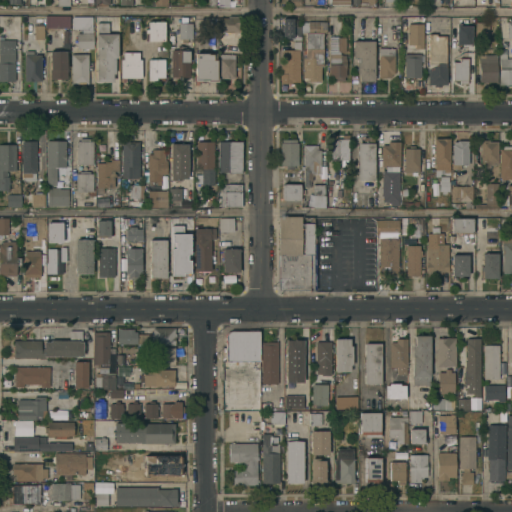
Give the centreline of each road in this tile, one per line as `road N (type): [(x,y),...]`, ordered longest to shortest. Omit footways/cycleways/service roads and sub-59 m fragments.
road 1 (residential): [(0,309),(511,311)]
road 2 (residential): [(0,115),(511,115)]
road 3 (residential): [(258,0),(258,311)]
road 4 (residential): [(202,311),(202,511)]
